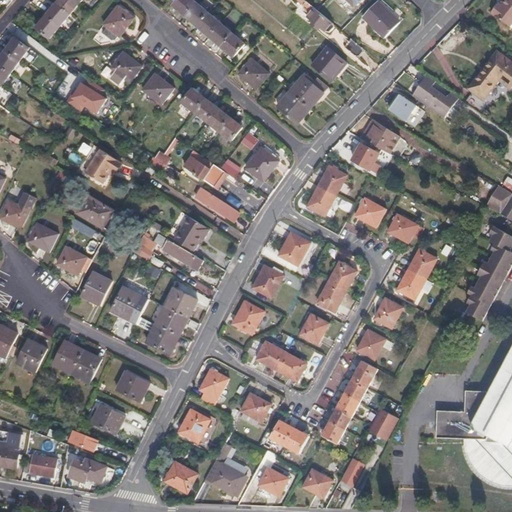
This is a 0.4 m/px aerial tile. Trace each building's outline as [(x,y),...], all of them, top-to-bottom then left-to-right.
[(71,15),(81,3),(76,0),(61,0),(58,5),(71,15)] [(187,17),(198,3),(193,0),(180,0),(175,7),(187,17)] [(297,0),(312,12),(316,9),(305,0),(297,0)] [(492,14),(511,29),(511,26),(511,0),(509,0),(503,8),(499,5),(492,14)] [(379,2),(365,17),(387,38),(401,23),(379,2)] [(199,27),(210,14),(198,3),(187,17),(199,27)] [(71,15),(58,5),(47,17),(61,28),(71,15)] [(119,36),(121,38),(135,20),(119,8),(105,26),(108,28),(119,36)] [(315,22),(311,26),(317,31),(318,32),(322,28),(327,33),(332,32),(335,28),(334,25),(318,11),(316,9),(312,12),(309,17),(315,22)] [(211,38),(222,24),(210,14),(199,27),(211,38)] [(61,28),(47,17),(37,29),(51,40),(61,28)] [(222,48),(234,34),(222,24),(211,38),(222,48)] [(119,36),(108,28),(104,33),(113,40),(116,40),(119,36)] [(247,45),(234,34),(222,48),(235,59),(247,45)] [(16,40),(7,53),(21,63),(30,50),(16,40)] [(359,58),(365,51),(352,40),(346,47),(359,58)] [(314,66),(333,82),(349,64),(329,47),(314,66)] [(511,87),(511,63),(498,52),(469,90),(484,101),(500,80),(511,89),(511,87)] [(21,63),(7,53),(0,62),(0,68),(11,76),(21,63)] [(113,79),(121,85),(125,80),(131,84),(143,68),(124,54),(112,69),(116,72),(114,74),(116,75),(113,79)] [(240,75),(258,90),(271,75),(253,60),(240,75)] [(11,76),(0,68),(0,86),(2,89),(11,76)] [(157,75),(144,91),(163,106),(175,90),(157,75)] [(437,81),(429,75),(425,81),(433,86),(437,81)] [(304,77),(292,93),(312,110),(317,104),(315,103),(323,93),(325,95),(330,89),(318,79),(313,85),(304,77)] [(80,80),(73,95),(99,108),(107,93),(80,80)] [(415,95),(446,118),(457,104),(448,97),(433,86),(425,81),(415,95)] [(196,114),(207,100),(194,90),(184,104),(196,114)] [(448,97),(457,104),(461,98),(452,92),(448,97)] [(312,110),(292,93),(279,108),(297,123),(304,114),(307,116),(312,110)] [(317,104),(325,95),(323,93),(315,103),(317,104)] [(401,95),(391,110),(408,122),(418,107),(401,95)] [(209,124),(219,110),(207,100),(196,114),(209,124)] [(221,133),(232,119),(219,110),(209,124),(221,133)] [(244,128),(232,119),(221,133),(233,142),(244,128)] [(389,153),(391,154),(401,138),(377,123),(367,139),(373,142),(372,144),(384,150),(389,153)] [(256,146),(246,139),(243,142),(253,150),(256,146)] [(362,144),(353,160),(378,174),(382,165),(389,153),(384,150),(381,154),(362,144)] [(247,169),(264,183),(280,163),(263,149),(247,169)] [(116,175),(122,165),(102,152),(87,176),(104,187),(109,179),(113,173),(115,174),(116,175)] [(156,160),(168,167),(172,161),(161,154),(156,160)] [(205,181),(212,172),(192,158),(185,168),(205,181)] [(156,160),(154,159),(150,166),(163,174),(168,167),(156,160)] [(124,166),(122,165),(116,175),(118,176),(124,166)] [(331,166),(320,187),(337,196),(348,175),(331,166)] [(511,179),(509,178),(503,188),(511,193),(511,179)] [(501,214),(511,197),(511,193),(503,188),(499,185),(487,206),(501,214)] [(337,196),(320,187),(309,208),(326,217),(337,196)] [(237,223),(243,214),(202,189),(196,198),(237,223)] [(20,207),(10,202),(1,220),(22,231),(31,212),(37,199),(26,193),(20,207)] [(115,213),(89,197),(79,214),(101,228),(107,218),(110,220),(115,213)] [(511,197),(501,214),(511,219),(511,197)] [(378,228),(387,210),(367,199),(357,217),(378,228)] [(390,232),(410,243),(419,226),(399,215),(390,232)] [(174,241),(194,253),(201,240),(203,241),(210,231),(188,218),(174,241)] [(59,236),(38,225),(30,243),(51,253),(59,236)] [(506,274),(508,275),(511,267),(511,251),(510,250),(511,246),(511,236),(494,226),(489,234),(494,237),(492,241),(497,244),(494,249),(497,250),(489,265),(487,264),(481,274),(484,275),(476,290),(473,289),(469,296),(472,297),(468,304),(472,306),(468,314),(483,323),(488,313),(486,312),(492,300),(494,301),(503,285),(500,284),(506,274)] [(165,235),(151,227),(140,244),(153,252),(157,245),(164,249),(163,251),(191,268),(197,258),(163,238),(165,235)] [(292,233),(281,256),(300,266),(312,243),(292,233)] [(88,259),(67,248),(58,266),(79,277),(81,273),(88,259)] [(409,271),(427,280),(439,259),(421,250),(409,271)] [(88,259),(81,273),(86,276),(94,262),(88,259)] [(329,283),(348,292),(359,271),(340,262),(329,283)] [(285,276),(266,266),(254,288),(273,298),(285,276)] [(416,300),(427,280),(409,271),(399,291),(416,300)] [(90,301),(90,300),(101,305),(113,283),(95,274),(83,297),(90,301)] [(337,313),(348,292),(329,283),(318,303),(337,313)] [(119,315),(120,314),(132,320),(143,297),(124,288),(112,312),(119,315)] [(174,290),(165,308),(188,320),(189,320),(192,314),(191,313),(196,301),(174,290)] [(393,329),(405,308),(387,298),(376,319),(393,329)] [(486,312),(488,313),(494,301),(492,300),(486,312)] [(246,302),(235,325),(254,335),(266,312),(246,302)] [(165,308),(156,327),(179,337),(180,338),(184,332),(182,331),(188,320),(165,308)] [(301,334),(320,344),(330,324),(312,314),(301,334)] [(0,354),(7,358),(17,337),(6,331),(7,329),(1,325),(0,326),(0,354)] [(179,337),(156,327),(147,344),(172,356),(175,350),(173,349),(179,337)] [(387,339),(370,330),(359,351),(377,360),(387,339)] [(41,348),(29,342),(19,364),(37,372),(48,349),(42,346),(41,348)] [(258,359),(278,370),(288,353),(267,342),(258,359)] [(73,375),(85,351),(78,347),(77,350),(66,344),(55,366),(73,375)] [(92,354),(85,351),(73,375),(91,384),(101,361),(91,356),(92,354)] [(288,353),(278,370),(299,382),(309,364),(288,353)] [(511,361),(495,393),(469,392),(468,405),(479,406),(478,413),(468,412),(440,412),(439,439),(467,440),(467,445),(468,449),(469,456),(472,462),(476,468),(479,472),(486,479),(491,481),(500,485),(507,486),(511,486),(511,361)] [(354,380),(369,389),(376,375),(361,367),(354,380)] [(230,379),(212,370),(202,390),(220,399),(230,379)] [(126,372),(118,390),(142,402),(145,396),(144,395),(149,383),(126,372)] [(346,394),(361,402),(369,389),(354,380),(346,394)] [(272,405),(252,394),(243,411),(264,422),(272,405)] [(354,417),(361,402),(346,394),(339,408),(354,417)] [(124,416),(101,405),(93,423),(117,435),(120,428),(118,428),(124,416)] [(346,430),(354,417),(339,408),(331,422),(346,430)] [(181,432),(201,443),(213,420),(192,409),(181,432)] [(400,418),(383,409),(372,431),(388,440),(400,418)] [(272,438),(287,445),(296,428),(281,420),(272,438)] [(340,443),(346,430),(331,422),(324,435),(340,443)] [(296,428),(287,445),(302,453),(311,435),(296,428)] [(23,435),(0,431),(0,466),(18,470),(23,435)] [(72,432),(69,441),(94,451),(95,450),(104,453),(107,446),(98,443),(99,442),(75,432),(74,433),(72,432)] [(58,459),(27,454),(24,472),(55,477),(58,459)] [(88,479),(102,484),(108,467),(87,459),(85,464),(76,460),(70,477),(86,483),(88,479)] [(354,461),(350,469),(356,472),(360,464),(354,461)] [(176,462),(166,481),(189,493),(199,474),(176,462)] [(214,483),(244,498),(254,479),(224,463),(214,483)] [(290,479),(270,468),(260,485),(281,496),(290,479)] [(314,469),(304,487),(326,498),(335,480),(314,469)] [(347,475),(341,486),(354,493),(360,482),(347,475)]
